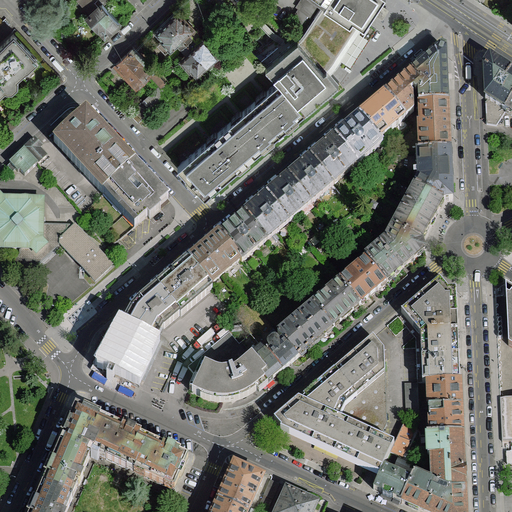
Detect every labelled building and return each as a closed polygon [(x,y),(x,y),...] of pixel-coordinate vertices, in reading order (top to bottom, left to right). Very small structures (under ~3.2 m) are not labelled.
[(103,0),(101,0),(87,14),(107,35),(122,21),(103,0)] [(306,110),(333,87),(341,81),(333,71),(338,64),(380,0),(326,0),(306,31),(268,65),(281,79),(304,106),(306,110)] [(321,0),(302,0),(298,8),(311,17),(321,0)] [(180,50),(199,30),(180,11),(160,30),(180,50)] [(14,34),(0,47),(0,93),(6,87),(7,88),(12,88),(17,84),(18,79),(17,78),(37,59),(14,34)] [(205,37),(183,60),(199,76),(221,53),(205,37)] [(162,83),(166,79),(136,45),(115,63),(138,89),(154,74),(162,83)] [(419,105),(449,104),(447,52),(441,49),(412,73),(421,85),(416,90),(419,94),(419,105)] [(511,73),(490,59),(484,67),(486,99),(488,101),(506,112),(511,103),(511,73)] [(421,85),(412,73),(386,95),(406,119),(415,112),(414,98),(411,95),(416,90),(421,85)] [(281,79),(255,101),(278,128),(284,124),(286,127),(289,127),(300,119),(300,116),(297,112),(304,106),(281,79)] [(406,119),(386,95),(360,117),(380,141),(406,119)] [(255,101),(231,122),(254,148),(259,144),(262,148),(265,148),(275,139),(276,136),(273,133),(278,128),(255,101)] [(506,112),(488,101),(486,103),(487,125),(497,127),(506,112)] [(419,124),(420,152),(451,151),(449,104),(419,105),(420,124),(419,124)] [(86,112),(54,142),(103,194),(106,192),(135,164),(86,112)] [(380,141),(360,117),(336,138),(359,165),(383,145),(380,141)] [(254,148),(231,122),(178,166),(205,195),(251,157),(248,153),(254,148)] [(359,165),(336,138),(310,158),(334,186),(359,165)] [(24,150),(38,164),(38,165),(47,158),(40,150),(42,148),(35,140),(24,150)] [(24,150),(10,164),(18,173),(20,171),(25,176),(38,164),(24,150)] [(415,187),(445,202),(453,201),(451,151),(420,152),(418,152),(419,173),(414,173),(415,177),(419,177),(419,180),(415,187)] [(334,186),(310,158),(289,177),(312,205),(334,186)] [(135,164),(106,192),(138,225),(168,200),(135,164)] [(312,205),(289,177),(267,196),(290,223),(312,205)] [(394,227),(422,243),(445,202),(415,187),(394,227)] [(106,192),(103,194),(84,213),(114,246),(138,225),(106,192)] [(0,195),(0,249),(21,250),(31,251),(36,255),(48,245),(44,240),(42,226),(43,221),(44,202),(42,200),(3,199),(0,195)] [(290,223),(267,196),(245,214),(268,242),(290,223)] [(268,242),(245,214),(220,235),(241,260),(243,263),(268,242)] [(60,238),(72,228),(70,226),(42,226),(44,240),(48,245),(36,255),(31,251),(21,250),(20,256),(14,262),(26,276),(35,269),(60,245),(60,238)] [(60,238),(60,245),(96,283),(114,266),(75,226),(72,228),(60,238)] [(366,258),(367,260),(387,284),(425,251),(422,243),(394,227),(386,241),(366,258)] [(241,260),(220,235),(189,261),(210,286),(241,260)] [(367,260),(340,283),(360,307),(387,284),(367,260)] [(210,286),(189,261),(157,288),(181,316),(182,317),(213,291),(210,286)] [(402,314),(421,335),(458,332),(457,292),(449,292),(440,282),(402,314)] [(340,283),(314,305),(333,329),(360,307),(340,283)] [(181,316),(157,288),(139,303),(132,311),(130,314),(125,325),(156,342),(162,332),(164,329),(165,329),(181,316)] [(279,334),(285,341),(299,358),(333,329),(314,305),(279,334)] [(156,342),(125,325),(103,365),(138,381),(156,342)] [(423,384),(428,384),(460,382),(458,332),(421,335),(423,384)] [(188,368),(199,380),(204,369),(213,373),(225,373),(238,368),(251,358),(263,349),(251,336),(240,345),(229,333),(188,368)] [(373,338),(335,370),(358,397),(385,374),(385,351),(373,338)] [(273,351),(268,355),(282,372),(299,358),(285,341),(280,344),(277,340),(274,340),(269,344),(269,347),(273,351)] [(268,355),(263,349),(251,358),(238,368),(225,373),(213,373),(204,369),(199,380),(193,393),(208,399),(222,402),(236,401),(250,395),(265,383),(267,386),(282,372),(268,355)] [(312,406),(341,419),(346,407),(358,397),(335,370),(304,396),(306,399),(312,406)] [(388,424),(385,374),(358,397),(346,407),(341,419),(349,424),(382,438),(388,424)] [(428,384),(429,409),(462,407),(460,382),(428,384)] [(419,416),(418,384),(405,385),(406,395),(407,416),(419,416)] [(511,395),(501,396),(504,439),(511,438),(511,395)] [(301,402),(299,400),(275,421),(282,429),(281,431),(334,456),(349,424),(341,419),(312,406),(306,399),(301,402)] [(59,445),(87,457),(90,450),(100,455),(115,424),(76,406),(59,445)] [(431,436),(463,435),(462,407),(429,409),(431,436)] [(150,440),(115,424),(100,455),(136,471),(150,440)] [(395,444),(382,438),(349,424),(334,456),(380,476),(384,467),(390,454),(395,444)] [(403,428),(395,444),(390,454),(402,459),(414,433),(403,428)] [(447,485),(448,491),(465,490),(463,435),(431,436),(428,436),(429,458),(431,458),(432,483),(434,484),(432,489),(436,491),(440,486),(447,485)] [(189,458),(150,440),(136,471),(175,489),(189,458)] [(42,484),(73,498),(90,458),(87,457),(59,445),(42,484)] [(219,501),(245,511),(248,511),(264,478),(235,464),(219,501)] [(412,480),(384,467),(380,476),(374,490),(401,503),(412,480)] [(415,474),(412,480),(401,503),(421,511),(466,511),(465,490),(448,491),(448,495),(445,496),(436,491),(432,489),(434,484),(432,483),(415,474)] [(262,511),(267,511),(280,485),(271,481),(258,510),(262,511)] [(30,511),(67,511),(73,498),(42,484),(30,511)] [(315,511),(319,503),(287,489),(276,511),(315,511)] [(213,511),(245,511),(219,501),(213,511)]
